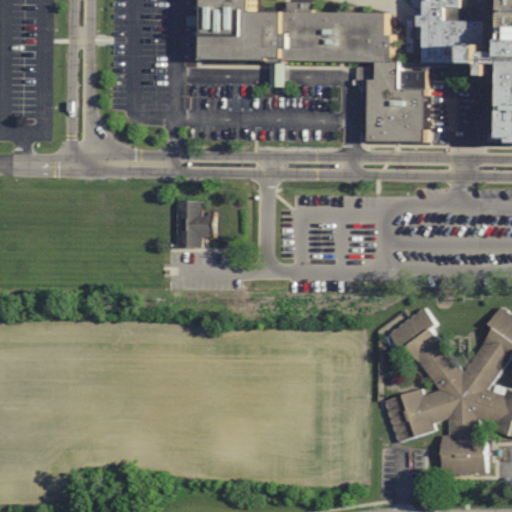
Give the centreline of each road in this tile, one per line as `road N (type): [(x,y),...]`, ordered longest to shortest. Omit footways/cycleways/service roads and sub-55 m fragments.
road 1 (residential): [(511,166),(129,161)]
road 2 (residential): [(129,161),(90,132),(81,109),(80,0)]
road 3 (residential): [(0,161),(129,161)]
